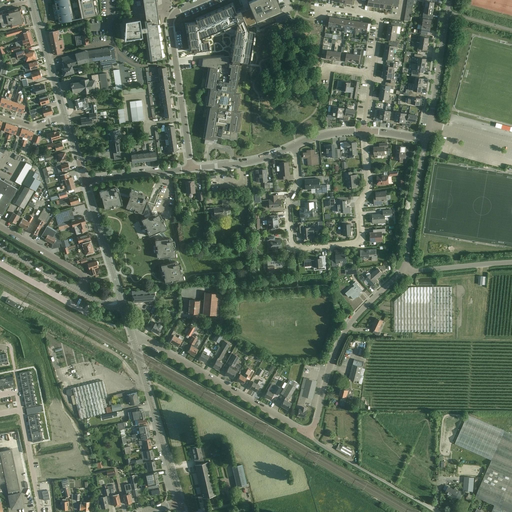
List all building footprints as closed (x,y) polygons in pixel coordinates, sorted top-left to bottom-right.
[(54,0),(59,23),(75,19),(79,18),(78,10),(79,10),(76,0),(54,0)] [(78,10),(79,18),(96,15),(92,0),(76,0),(79,10),(78,10)] [(246,0),(250,8),(250,9),(255,18),(256,20),(257,23),(259,28),(274,21),(271,14),(273,13),(281,10),(278,3),(276,0),(246,0)] [(425,7),(433,8),(434,3),(435,3),(435,0),(425,0),(425,1),(426,2),(425,7)] [(197,23),(187,24),(187,29),(188,32),(188,36),(189,40),(190,44),(190,48),(191,52),(202,50),(207,50),(209,49),(208,45),(208,41),(203,42),(201,38),(205,36),(208,35),(212,33),(219,30),(223,29),(230,26),(237,23),(238,25),(237,25),(236,29),(235,33),(234,41),(233,49),(232,53),(232,56),(231,61),(232,61),(232,63),(241,64),(241,62),(249,63),(250,59),(251,52),(252,44),(253,36),(254,32),(249,31),(247,27),(257,23),(256,20),(255,18),(250,9),(246,10),(236,14),(232,5),(228,7),(225,8),(221,10),(217,11),(214,13),(207,16),(203,17),(200,19),(196,20),(197,23)] [(432,14),(433,8),(425,7),(424,13),(423,13),(423,16),(433,17),(433,14),(432,14)] [(22,14),(23,14),(22,10),(21,10),(21,8),(18,9),(17,8),(14,9),(14,10),(8,11),(8,13),(6,14),(5,10),(0,12),(1,13),(0,13),(0,22),(2,27),(9,25),(8,24),(10,24),(11,28),(18,26),(22,25),(25,24),(24,20),(26,20),(25,15),(23,16),(22,14)] [(124,30),(125,30),(125,31),(123,31),(124,35),(125,35),(124,40),(142,37),(142,34),(146,34),(150,60),(156,59),(164,58),(158,14),(145,16),(146,20),(140,21),(140,19),(125,21),(125,27),(123,27),(124,30)] [(432,21),(433,17),(423,16),(422,19),(423,19),(422,25),(430,26),(431,20),(432,21)] [(394,20),(393,23),(393,26),(388,25),(387,32),(396,33),(400,34),(402,22),(394,20)] [(429,32),(430,26),(422,25),(422,30),(417,29),(416,33),(420,34),(430,35),(431,32),(429,32)] [(32,37),(29,30),(20,33),(22,40),(32,37)] [(59,40),(58,35),(57,31),(49,32),(53,54),(65,52),(62,39),(59,40)] [(395,40),(396,33),(387,32),(386,39),(391,39),(390,43),(389,42),(397,44),(398,44),(399,41),(395,40)] [(430,39),(430,35),(420,34),(419,37),(420,37),(420,43),(428,44),(428,38),(430,39)] [(32,39),(32,37),(22,40),(21,41),(22,45),(23,45),(24,46),(33,44),(33,43),(34,42),(33,40),(32,39)] [(397,48),(397,44),(389,42),(388,46),(385,45),(385,48),(384,52),(393,53),(394,50),(394,47),(397,48)] [(428,44),(420,43),(417,42),(416,48),(418,48),(417,52),(427,53),(428,50),(427,50),(428,44)] [(342,62),(345,44),(343,44),(343,47),(342,47),(341,52),(334,51),(332,60),(339,61),(342,62)] [(346,52),(344,52),(345,44),(342,62),(345,62),(352,63),(353,54),(346,53),(346,52)] [(332,60),(334,51),(327,50),(328,46),(325,46),(323,59),(326,59),(332,60)] [(99,60),(100,65),(116,62),(114,48),(113,47),(109,48),(104,48),(104,49),(82,52),(62,58),(62,60),(62,61),(64,68),(71,65),(71,66),(85,62),(99,60)] [(33,51),(25,53),(23,49),(20,50),(19,50),(15,51),(18,59),(25,56),(27,61),(36,58),(36,57),(35,55),(33,51)] [(353,54),(352,63),(359,64),(362,64),(364,51),(361,50),(360,55),(357,55),(357,52),(354,51),(353,54)] [(393,56),(393,53),(384,52),(384,55),(383,58),(386,59),(386,62),(395,64),(396,57),(393,56)] [(417,64),(426,66),(427,59),(420,58),(421,55),(415,54),(412,54),(412,57),(414,57),(416,58),(415,61),(418,61),(417,64)] [(199,59),(198,65),(201,66),(208,67),(205,87),(210,88),(210,89),(208,88),(207,96),(206,96),(204,104),(210,105),(210,106),(208,106),(206,123),(203,138),(213,140),(213,138),(217,139),(217,137),(219,128),(222,129),(222,131),(221,136),(237,138),(238,132),(239,132),(242,112),(236,111),(236,110),(238,110),(238,106),(240,106),(241,98),(240,98),(240,94),(236,93),(241,64),(232,63),(231,63),(229,63),(228,56),(211,58),(202,58),(202,60),(199,59)] [(37,62),(36,61),(29,63),(30,67),(25,68),(25,71),(38,67),(38,64),(37,62)] [(398,68),(398,64),(396,64),(386,62),(390,63),(389,67),(384,66),(383,72),(392,73),(394,73),(395,70),(393,70),(393,68),(398,68)] [(426,66),(417,64),(413,64),(411,65),(410,67),(412,69),(412,74),(418,75),(418,71),(425,72),(426,66)] [(64,68),(61,68),(63,75),(73,73),(73,72),(76,72),(81,70),(80,66),(75,68),(72,69),(71,66),(71,65),(64,68)] [(41,75),(41,74),(39,70),(36,71),(31,72),(24,74),(24,77),(28,76),(28,75),(31,74),(33,80),(42,78),(41,76),(42,76),(41,75)] [(395,74),(392,73),(383,72),(382,78),(388,79),(387,82),(397,84),(395,84),(396,80),(394,80),(395,74)] [(92,90),(93,90),(93,91),(108,89),(106,73),(93,75),(91,75),(92,80),(91,80),(90,80),(88,81),(88,78),(87,78),(87,79),(81,80),(81,79),(80,79),(80,80),(80,82),(77,82),(74,83),(74,82),(73,83),(73,82),(72,82),(70,83),(70,82),(70,83),(70,85),(71,85),(72,92),(72,93),(73,92),(75,92),(78,92),(79,92),(82,91),(82,94),(82,93),(83,93),(90,92),(90,90),(92,90)] [(412,74),(411,77),(415,78),(414,84),(422,85),(423,82),(424,79),(417,78),(418,75),(412,74)] [(338,81),(337,86),(341,86),(340,91),(349,92),(348,97),(356,99),(357,94),(358,88),(358,86),(359,82),(355,81),(354,87),(350,87),(350,83),(342,81),(338,81)] [(397,85),(397,84),(387,82),(387,86),(381,85),(380,92),(389,93),(390,89),(393,89),(394,85),(397,85)] [(45,85),(44,85),(44,84),(40,86),(39,83),(31,85),(32,88),(34,88),(35,91),(31,92),(31,95),(46,91),(45,88),(45,87),(45,85)] [(421,92),(422,85),(414,84),(412,84),(411,90),(406,89),(405,93),(408,93),(415,94),(415,91),(421,92)] [(8,97),(10,92),(7,91),(7,93),(6,92),(5,96),(6,96),(5,99),(1,98),(0,101),(0,105),(5,107),(7,100),(8,97)] [(388,97),(389,93),(380,92),(379,98),(385,99),(384,102),(391,103),(391,98),(392,98),(388,97)] [(20,101),(21,97),(22,94),(19,93),(16,102),(13,101),(11,109),(17,111),(19,103),(20,101)] [(414,97),(415,94),(408,93),(408,96),(408,98),(409,98),(408,103),(419,105),(420,98),(414,97)] [(49,99),(48,98),(47,96),(39,98),(39,97),(34,98),(35,102),(39,101),(41,104),(49,102),(49,101),(49,100),(49,99)] [(86,107),(89,106),(87,101),(88,101),(86,97),(84,98),(83,98),(79,99),(79,98),(74,100),(76,105),(75,105),(77,110),(81,108),(81,109),(86,107)] [(13,101),(7,100),(5,107),(11,109),(13,101)] [(19,103),(17,111),(22,113),(25,105),(19,103)] [(91,110),(91,113),(97,112),(96,104),(90,105),(91,107),(84,109),(85,112),(91,110)] [(52,110),(51,109),(50,106),(42,109),(37,111),(36,108),(29,111),(30,114),(37,112),(37,114),(43,112),(44,116),(52,113),(52,112),(53,112),(52,110)] [(328,112),(327,118),(334,119),(334,116),(337,116),(339,107),(333,106),(333,108),(330,107),(330,112),(328,112)] [(346,110),(343,109),(344,108),(339,107),(337,116),(340,117),(340,120),(345,121),(346,110)] [(346,110),(345,121),(347,121),(348,116),(353,116),(354,110),(346,109),(346,110)] [(385,110),(380,110),(377,109),(377,110),(375,109),(374,113),(376,114),(375,121),(380,122),(381,119),(384,119),(385,110)] [(391,123),(393,113),(390,113),(390,111),(385,110),(384,119),(386,120),(386,123),(391,123)] [(400,122),(401,113),(396,112),(395,113),(393,113),(391,123),(396,124),(397,121),(400,122)] [(96,119),(95,113),(88,113),(89,117),(80,118),(81,126),(92,124),(92,121),(93,121),(94,120),(94,119),(96,119)] [(409,115),(408,115),(406,115),(406,114),(401,113),(400,122),(402,122),(402,125),(407,126),(409,115)] [(409,115),(407,126),(410,126),(410,121),(416,122),(417,115),(408,114),(408,115),(409,115)] [(511,130),(511,125),(496,121),(495,126),(511,130)] [(9,132),(12,125),(6,123),(3,130),(9,132)] [(12,125),(9,132),(15,134),(18,127),(12,125)] [(23,143),(27,130),(22,128),(19,135),(23,137),(21,143),(23,143)] [(25,147),(27,138),(31,139),(33,132),(27,130),(23,143),(22,146),(25,147)] [(120,159),(120,155),(117,135),(120,134),(119,130),(110,131),(111,140),(109,141),(110,145),(112,145),(114,160),(120,159)] [(52,140),(60,138),(58,132),(56,132),(55,131),(49,133),(50,133),(46,134),(46,135),(44,135),(45,138),(47,137),(47,138),(50,137),(52,140)] [(62,142),(55,145),(54,142),(46,145),(47,150),(55,147),(56,151),(63,148),(62,142)] [(345,152),(349,152),(349,158),(354,158),(354,156),(355,156),(355,155),(357,155),(356,142),(348,143),(348,142),(344,142),(345,152)] [(384,147),(388,147),(387,143),(380,143),(380,147),(374,147),(375,155),(385,154),(384,147)] [(176,153),(176,150),(177,150),(176,144),(169,145),(169,148),(166,149),(167,154),(176,153)] [(333,144),(325,145),(326,157),(334,156),(334,158),(338,158),(337,149),(335,149),(334,147),(333,148),(333,144)] [(398,146),(396,157),(400,157),(400,158),(400,162),(405,162),(406,156),(407,156),(408,147),(398,146)] [(308,165),(319,164),(318,155),(314,155),(314,150),(307,151),(307,153),(304,153),(304,158),(308,158),(308,165)] [(61,163),(67,161),(65,152),(55,155),(57,159),(59,159),(60,161),(61,161),(61,163)] [(26,162),(15,181),(21,185),(27,174),(32,166),(26,162)] [(277,171),(280,171),(280,175),(279,175),(279,179),(287,179),(286,175),(289,175),(288,162),(279,163),(280,167),(277,167),(277,171)] [(60,163),(56,164),(58,172),(62,171),(70,169),(68,163),(60,165),(60,163)] [(31,169),(23,183),(35,190),(41,181),(37,178),(39,174),(31,169)] [(266,169),(256,170),(257,182),(267,181),(266,169)] [(356,180),(357,180),(357,175),(352,175),(352,172),(345,173),(345,177),(347,177),(348,187),(357,187),(356,180)] [(72,177),(69,178),(68,173),(60,175),(63,183),(61,184),(61,186),(60,186),(60,187),(74,183),(72,177)] [(378,185),(389,184),(388,175),(377,176),(378,185)] [(0,214),(2,215),(17,189),(0,178),(0,214)] [(319,179),(305,180),(306,189),(316,188),(316,192),(322,192),(323,193),(328,193),(327,185),(320,186),(319,179)] [(186,193),(195,193),(194,181),(185,181),(186,193)] [(25,186),(15,203),(23,208),(33,191),(25,186)] [(125,196),(124,194),(119,192),(119,191),(119,190),(118,189),(117,188),(116,188),(115,189),(115,187),(110,188),(99,191),(100,197),(101,197),(104,208),(105,209),(110,208),(110,207),(116,205),(117,206),(122,205),(122,204),(120,195),(125,196)] [(148,210),(153,208),(154,204),(148,202),(147,202),(148,201),(148,200),(148,199),(148,198),(148,197),(146,197),(147,195),(142,193),(131,189),(129,195),(124,194),(125,196),(129,198),(126,207),(131,209),(131,208),(138,211),(137,212),(142,214),(143,213),(146,205),(148,210)] [(383,200),(387,200),(386,191),(381,192),(376,193),(377,199),(374,199),(375,204),(383,204),(383,200)] [(269,200),(269,207),(281,206),(280,200),(277,200),(276,195),(270,196),(270,200),(269,200)] [(70,205),(79,202),(77,196),(69,199),(68,197),(56,201),(57,205),(60,204),(60,205),(70,202),(70,205)] [(226,210),(229,210),(228,199),(221,200),(222,207),(220,207),(220,205),(215,205),(215,207),(207,208),(208,212),(211,212),(211,219),(227,217),(226,210)] [(343,200),(336,200),(335,200),(334,200),(334,199),(330,199),(330,200),(324,201),(325,206),(326,208),(331,208),(331,206),(334,206),(334,205),(335,205),(336,204),(336,207),(339,207),(340,212),(344,212),(344,213),(350,212),(350,207),(347,207),(346,200),(343,201),(343,200)] [(313,217),(312,209),(317,209),(316,202),(313,202),(305,203),(305,208),(300,208),(301,217),(313,217)] [(30,232),(37,235),(45,222),(46,223),(50,216),(49,215),(49,214),(48,210),(44,208),(30,232)] [(161,235),(164,235),(161,232),(167,229),(163,222),(164,221),(163,218),(162,219),(160,214),(158,215),(158,214),(157,213),(156,213),(155,213),(154,213),(154,214),(152,214),(151,212),(153,208),(148,210),(150,215),(142,219),(141,220),(143,224),(141,226),(140,226),(140,227),(140,228),(140,229),(140,230),(141,231),(142,232),(143,233),(144,233),(147,231),(149,236),(150,236),(158,232),(161,235)] [(15,209),(9,219),(16,223),(22,213),(15,209)] [(72,228),(86,224),(84,216),(74,219),(71,209),(61,212),(54,214),(58,227),(63,225),(64,229),(71,227),(72,228)] [(372,215),(373,223),(385,222),(385,217),(393,216),(392,210),(383,210),(383,214),(372,215)] [(278,219),(277,215),(266,216),(267,229),(277,228),(277,219),(278,219)] [(26,229),(31,220),(33,217),(30,216),(27,221),(22,218),(19,225),(26,229)] [(347,221),(340,222),(340,226),(341,226),(343,226),(343,230),(341,230),(340,231),(340,234),(341,235),(344,234),(344,235),(351,235),(351,228),(351,224),(347,224),(347,221)] [(72,228),(72,231),(75,230),(76,234),(85,231),(85,230),(88,230),(86,224),(72,228)] [(52,246),(52,248),(59,247),(58,244),(61,243),(57,229),(55,230),(47,225),(41,236),(45,238),(45,239),(53,244),(52,246)] [(311,239),(311,238),(315,238),(314,227),(310,228),(303,228),(304,239),(311,239)] [(382,233),(386,233),(386,229),(376,229),(376,232),(370,233),(371,242),(382,241),(382,233)] [(89,234),(76,238),(78,243),(90,239),(89,234)] [(168,260),(171,260),(170,258),(176,257),(175,246),(174,240),(172,241),(172,240),(172,239),(171,238),(170,238),(169,238),(167,238),(164,235),(161,235),(164,239),(156,240),(155,240),(155,246),(157,246),(157,252),(156,252),(157,258),(158,258),(166,257),(168,260)] [(274,237),(267,237),(267,241),(270,240),(271,249),(281,248),(281,239),(275,240),(274,237)] [(90,241),(82,243),(82,244),(77,245),(78,247),(82,246),(85,255),(94,252),(90,241)] [(63,248),(64,254),(69,253),(68,249),(75,247),(75,245),(67,247),(66,248),(63,248)] [(361,251),(361,259),(371,258),(372,258),(372,261),(377,260),(376,249),(361,251)] [(337,263),(347,262),(346,254),(336,255),(336,257),(335,258),(335,259),(332,260),(332,267),(337,267),(337,263)] [(325,256),(319,256),(320,260),(311,260),(311,259),(303,260),(304,266),(312,266),(312,268),(313,268),(313,270),(326,269),(325,256)] [(273,258),(266,258),(268,271),(274,270),(274,268),(282,267),(282,263),(285,263),(284,259),(274,260),(273,258)] [(97,275),(94,268),(98,267),(96,260),(87,263),(91,275),(92,274),(93,276),(97,275)] [(173,262),(171,260),(168,260),(170,263),(161,265),(162,271),(164,277),(165,283),(166,283),(177,280),(178,281),(184,279),(181,268),(180,263),(178,264),(178,263),(178,262),(177,262),(177,261),(176,261),(175,261),(174,262),(173,262)] [(368,277),(366,278),(367,279),(369,282),(373,286),(378,282),(376,280),(382,274),(378,269),(371,275),(371,274),(369,273),(368,273),(366,275),(366,276),(368,277)] [(486,277),(483,276),(479,276),(478,284),(482,285),(485,285),(486,277)] [(361,292),(363,290),(356,282),(353,284),(355,286),(353,288),(352,287),(346,293),(349,297),(350,296),(354,300),(362,293),(361,292)] [(394,332),(452,332),(452,287),(410,287),(394,302),(394,332)] [(155,300),(154,293),(154,291),(132,292),(132,302),(155,300)] [(220,315),(221,301),(222,294),(217,294),(218,293),(205,292),(204,302),(199,301),(199,300),(190,300),(188,313),(198,313),(203,313),(203,314),(216,315),(216,314),(220,315)] [(18,304),(7,297),(5,302),(16,308),(18,304)] [(378,331),(383,321),(376,318),(371,328),(374,330),(373,332),(379,335),(380,332),(378,331)] [(158,325),(155,323),(151,330),(157,334),(161,328),(162,325),(158,323),(158,325)] [(192,325),(187,334),(190,336),(191,335),(195,327),(192,325)] [(219,342),(224,334),(218,331),(213,339),(219,342)] [(178,347),(183,338),(179,335),(178,337),(173,335),(169,342),(178,347)] [(194,356),(198,349),(196,348),(197,346),(194,344),(197,339),(192,336),(189,342),(192,343),(188,351),(190,352),(190,353),(194,356)] [(218,357),(213,367),(218,370),(222,362),(220,361),(230,344),(224,341),(216,355),(218,357)] [(211,352),(209,355),(206,354),(207,352),(203,350),(199,358),(205,362),(209,356),(212,357),(214,354),(211,352)] [(230,364),(225,373),(233,378),(236,371),(238,372),(240,368),(235,365),(239,357),(233,354),(231,353),(226,361),(228,363),(230,364)] [(362,368),(362,367),(364,362),(354,359),(353,364),(349,379),(359,381),(359,380),(362,380),(365,369),(362,368)] [(249,379),(254,371),(248,367),(243,376),(240,374),(237,380),(243,383),(246,378),(249,379)] [(10,382),(6,383),(7,388),(15,387),(13,376),(9,377),(10,382)] [(9,377),(2,378),(4,389),(7,388),(6,383),(10,382),(9,377)] [(299,395),(306,397),(312,398),(317,381),(303,377),(301,388),(299,395)] [(289,398),(295,388),(298,389),(300,384),(289,378),(286,383),(284,388),(280,394),(286,397),(285,399),(284,399),(281,405),(287,409),(291,403),(287,401),(289,398)] [(103,380),(72,388),(74,395),(71,396),(73,405),(76,404),(80,419),(105,413),(101,398),(102,398),(104,407),(107,407),(105,397),(107,397),(103,380)] [(256,391),(262,381),(259,380),(257,384),(253,381),(250,388),(256,391)] [(268,390),(264,396),(270,399),(274,392),(278,394),(281,388),(275,385),(272,383),(268,390)] [(349,393),(351,388),(345,387),(345,389),(341,389),(340,395),(348,398),(352,399),(353,394),(349,393)] [(129,404),(139,402),(136,392),(127,395),(127,398),(126,398),(127,403),(129,402),(129,404)] [(303,406),(306,397),(299,395),(296,408),(299,409),(297,415),(305,417),(306,410),(305,410),(306,407),(303,406)] [(120,403),(111,405),(113,412),(122,409),(124,409),(124,407),(121,408),(121,405),(122,405),(121,403),(120,404),(120,403)] [(131,421),(134,420),(145,418),(144,412),(143,412),(143,409),(135,411),(132,411),(133,419),(131,419),(131,421)] [(511,511),(511,433),(504,430),(468,414),(455,444),(491,460),(475,496),(494,505),(491,511),(511,511)] [(40,429),(30,431),(32,438),(37,437),(36,434),(41,433),(40,429)] [(37,437),(32,438),(32,442),(42,440),(41,433),(36,434),(37,437)] [(144,449),(151,447),(150,439),(142,440),(144,449)] [(336,449),(350,457),(353,451),(349,449),(350,448),(347,446),(346,447),(339,443),(336,449)] [(200,446),(191,447),(196,465),(204,463),(200,446)] [(0,483),(6,482),(11,508),(23,506),(11,449),(0,451),(0,483)] [(148,459),(153,458),(152,450),(144,451),(145,457),(146,459),(148,459)] [(148,471),(155,469),(154,461),(146,462),(148,471)] [(203,498),(215,495),(207,462),(204,463),(196,465),(195,465),(203,498)] [(237,487),(246,484),(242,465),(232,467),(237,487)] [(156,472),(146,474),(148,485),(158,483),(157,477),(156,472)] [(473,491),(474,477),(464,477),(463,490),(473,491)] [(69,494),(71,494),(69,486),(70,486),(68,479),(61,481),(63,487),(65,487),(66,488),(64,488),(66,497),(70,496),(69,494)] [(127,494),(123,495),(125,504),(131,502),(135,501),(134,497),(132,498),(130,490),(132,490),(130,483),(125,485),(127,494)] [(159,488),(158,484),(147,487),(143,488),(144,490),(147,489),(148,491),(147,491),(148,495),(159,493),(160,492),(160,490),(159,489),(158,488),(159,488)] [(114,506),(121,505),(118,494),(115,494),(113,485),(107,486),(108,489),(109,495),(111,494),(114,506)] [(459,499),(463,493),(456,489),(455,490),(448,486),(445,493),(455,499),(456,497),(459,499)] [(100,509),(102,508),(102,509),(108,507),(106,496),(99,498),(101,504),(99,505),(100,509)] [(89,502),(83,502),(81,501),(80,510),(83,510),(88,511),(89,502)]
